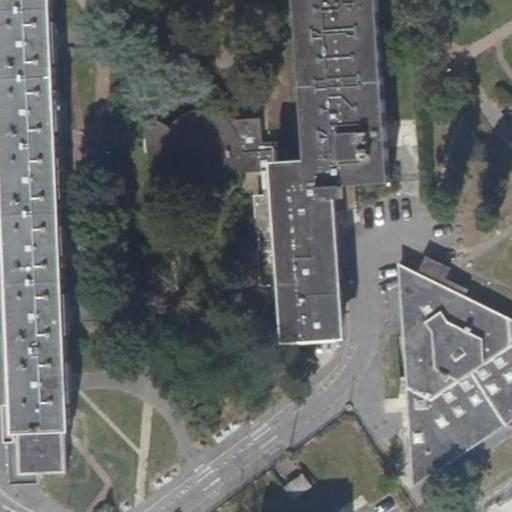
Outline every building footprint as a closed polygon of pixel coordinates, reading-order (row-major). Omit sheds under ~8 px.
[(511,0),(0,0),(0,122),(16,442),(19,442),(64,441),(69,441),(69,434),(67,373),(64,313),(61,227),(57,132),(55,63),(52,2),(52,0),(511,0)] [(293,0),(304,160),(272,162),(274,195),(256,196),(262,287),(281,286),(284,343),(346,339),(338,203),(347,202),(346,185),(390,182),(378,0),(293,0)] [(260,167),(258,123),(230,126),(228,130),(216,119),(205,115),(193,114),(178,118),(164,131),(142,115),(141,143),(146,161),(155,175),(168,182),(177,182),(189,183),(199,177),(209,170),(228,169),(229,165),(241,164),(260,167)] [(411,484),(511,416),(511,319),(399,266),(411,484)] [(64,441),(19,442),(20,477),(65,475),(64,441)]
